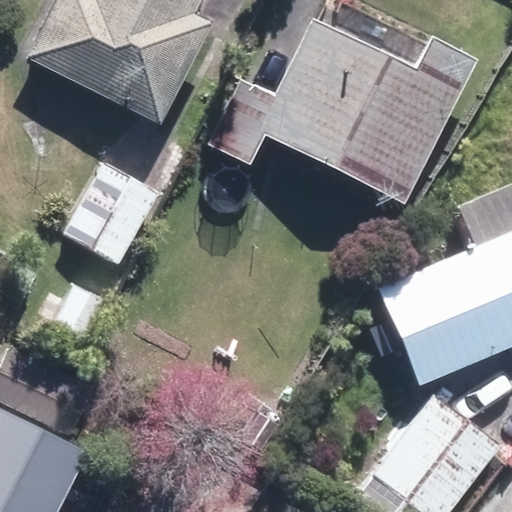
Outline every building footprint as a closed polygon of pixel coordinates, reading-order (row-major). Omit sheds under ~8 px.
[(55,0),(27,56),(160,122),(212,20),(193,10),(198,0),(55,0)] [(263,134),(405,203),(475,57),(429,35),(414,66),(310,15),(273,92),(241,75),(206,145),(248,165),(263,134)] [(61,233),(115,263),(158,192),(104,160),(61,233)] [(374,286),(417,384),(511,342),(511,180),(456,204),(473,243),(374,286)] [(43,333),(79,352),(106,300),(72,282),(43,333)] [(87,386),(5,347),(0,358),(0,511),(46,511),(78,445),(62,437),(87,386)] [(370,472),(423,511),(446,511),(499,442),(431,390),(370,472)]
